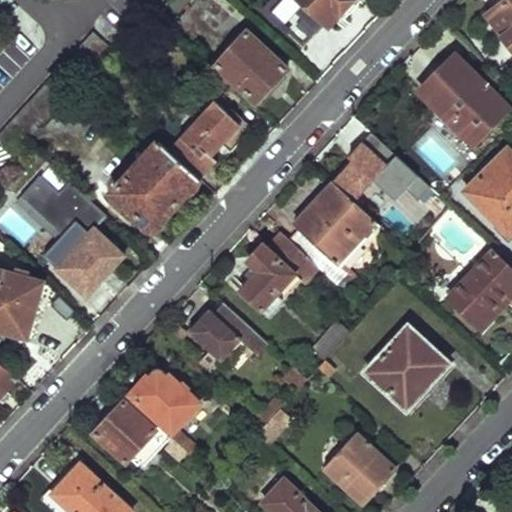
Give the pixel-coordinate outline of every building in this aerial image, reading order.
[(157,0),(154,4),(173,21),(190,0),(157,0)] [(303,0),(328,23),(349,0),(303,0)] [(511,0),(505,0),(489,13),(511,41),(511,0)] [(94,27),(73,50),(91,68),(113,45),(94,27)] [(247,27),(216,61),(256,98),(287,65),(247,27)] [(71,52),(53,71),(71,89),(89,70),(71,52)] [(458,54),(422,90),(473,141),(510,105),(458,54)] [(50,74),(29,97),(48,114),(69,93),(50,74)] [(72,93),(45,123),(67,144),(94,114),(72,93)] [(214,96),(168,146),(201,176),(219,157),(213,150),(241,120),(214,96)] [(27,100),(8,119),(27,137),(46,117),(27,100)] [(6,123),(0,128),(0,140),(13,153),(24,140),(6,123)] [(120,180),(112,189),(153,227),(201,176),(168,146),(160,138),(127,173),(122,168),(114,176),(120,180)] [(511,147),(508,144),(464,189),(473,198),(494,217),(510,233),(511,230),(511,147)] [(367,146),(335,180),(354,198),(386,164),(367,146)] [(419,174),(409,185),(431,204),(441,194),(419,174)] [(304,226),(292,239),(323,266),(341,283),(351,272),(344,264),(381,222),(354,198),(335,180),(319,198),(323,202),(302,225),(304,226)] [(124,252),(95,225),(91,229),(77,217),(45,251),(59,264),(87,291),(124,252)] [(262,271),(246,290),(266,308),(300,272),(310,280),(323,266),(292,239),(282,230),(270,244),(266,240),(249,259),(262,271)] [(511,264),(494,248),(474,270),(470,267),(456,281),(460,285),(448,298),(481,329),(496,314),(490,310),(510,289),(511,291),(511,264)] [(0,267),(0,327),(32,336),(40,307),(36,306),(43,278),(29,275),(31,269),(17,266),(16,272),(0,267)] [(265,337),(224,300),(213,312),(209,309),(188,332),(217,358),(238,336),(253,350),(265,337)] [(339,319),(314,347),(326,357),(351,329),(339,319)] [(410,323),(368,370),(409,408),(452,362),(410,323)] [(328,374),(335,367),(325,358),(318,365),(328,374)] [(0,359),(0,394),(17,375),(0,359)] [(159,365),(132,395),(161,422),(159,424),(172,435),(186,449),(193,442),(176,427),(199,401),(162,366),(159,365)] [(278,396),(262,413),(268,420),(275,412),(280,407),(284,402),(278,396)] [(156,428),(126,401),(97,433),(128,461),(131,458),(142,445),(154,455),(172,435),(159,424),(156,428)] [(292,418),(280,407),(275,412),(287,423),(292,418)] [(287,423),(275,412),(268,420),(256,432),(268,444),(280,431),(287,423)] [(359,434),(328,466),(364,500),(395,468),(359,434)] [(254,435),(237,454),(257,470),(273,453),(254,435)] [(143,468),(154,455),(142,445),(131,458),(143,468)] [(82,461),(54,491),(76,511),(132,511),(134,510),(82,461)] [(321,511),(285,478),(264,500),(276,511),(321,511)]
